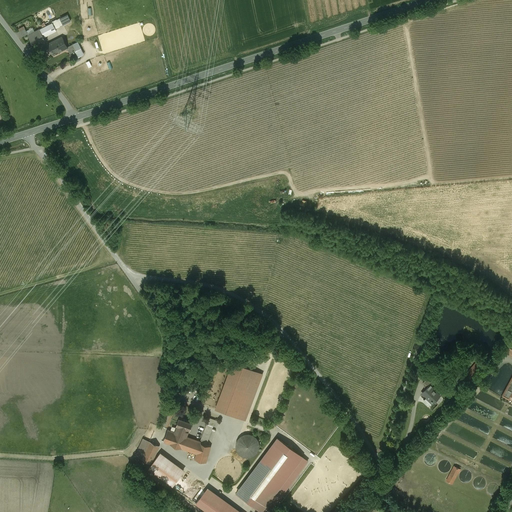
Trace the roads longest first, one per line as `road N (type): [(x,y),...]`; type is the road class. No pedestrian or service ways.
road 1 (track): [(81,125),(114,175),(159,192),(283,172),(305,194),(420,179),(430,172),(404,17)]
road 2 (unclassified): [(26,133),(125,271),(237,298),(281,331),(382,466),(377,496)]
road 3 (secondary): [(428,0),(76,117)]
road 4 (unclassified): [(0,14),(76,117)]
